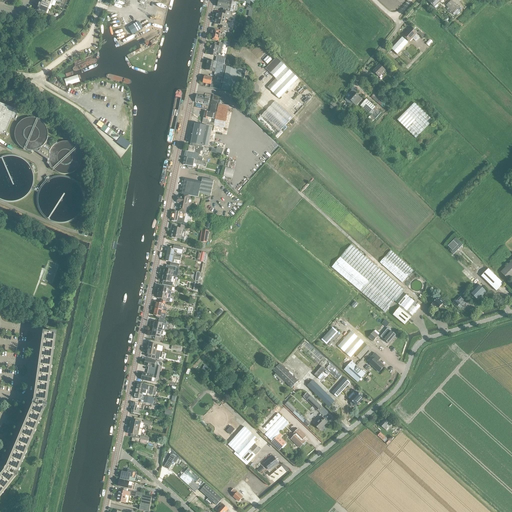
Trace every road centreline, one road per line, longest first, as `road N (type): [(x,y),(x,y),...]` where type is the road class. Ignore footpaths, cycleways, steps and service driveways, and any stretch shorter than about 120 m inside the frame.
road 1 (tertiary): [(116,452),(211,0)]
road 2 (unclassified): [(511,312),(420,343),(395,391),(250,511)]
road 3 (track): [(348,430),(201,285),(207,251),(161,240)]
